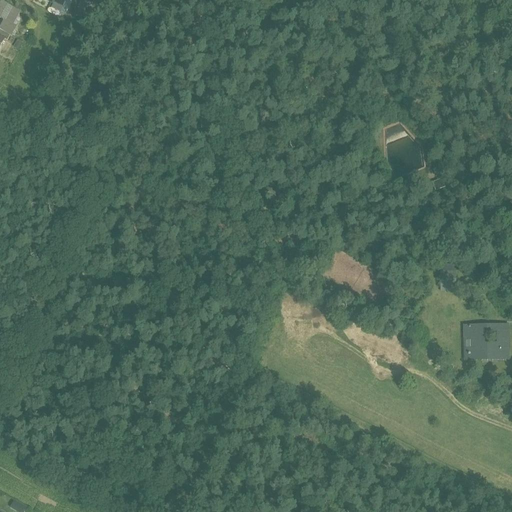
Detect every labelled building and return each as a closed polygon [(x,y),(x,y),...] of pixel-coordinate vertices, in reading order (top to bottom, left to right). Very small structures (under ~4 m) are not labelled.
[(0,24),(0,30),(9,35),(12,37),(16,28),(12,26),(19,13),(0,2),(0,20),(4,22),(2,25),(0,24)] [(87,5),(80,2),(77,8),(84,11),(87,5)] [(0,47),(4,40),(6,41),(9,35),(0,30),(0,47)] [(13,47),(19,50),(23,42),(17,39),(13,47)] [(432,183),(436,191),(445,187),(442,179),(432,183)] [(440,264),(440,291),(457,291),(456,264),(440,264)] [(464,343),(470,343),(470,352),(468,352),(468,358),(482,358),(500,358),(500,360),(509,359),(508,334),(508,324),(464,325),(464,330),(464,343)] [(17,511),(24,511),(26,509),(14,502),(11,508),(17,511)]
